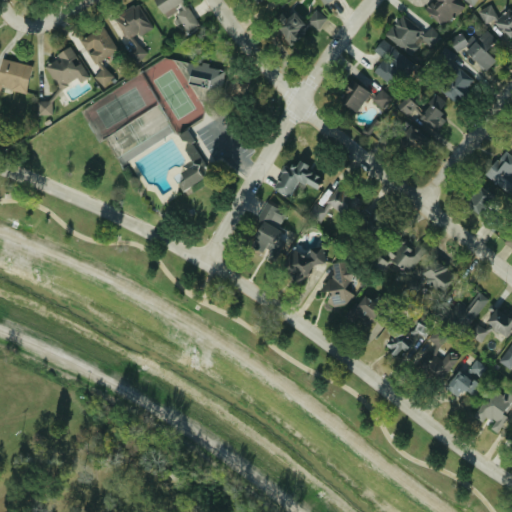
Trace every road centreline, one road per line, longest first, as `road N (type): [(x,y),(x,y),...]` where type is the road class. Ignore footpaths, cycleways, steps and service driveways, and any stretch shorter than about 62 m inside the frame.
road 1 (residential): [(0,168),(205,260),(511,481)]
road 2 (residential): [(219,0),(302,101),(511,271)]
road 3 (residential): [(205,260),(302,101),(377,0)]
road 4 (residential): [(427,205),(511,101)]
